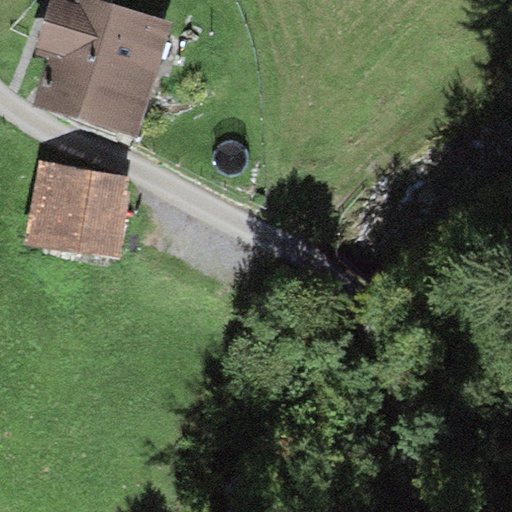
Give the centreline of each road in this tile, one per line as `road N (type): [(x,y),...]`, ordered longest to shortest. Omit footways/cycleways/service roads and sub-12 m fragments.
road 1 (unclassified): [(0,93),(37,129),(170,186),(334,276)]
road 2 (track): [(334,276),(390,366),(405,410),(412,472),(404,511)]
